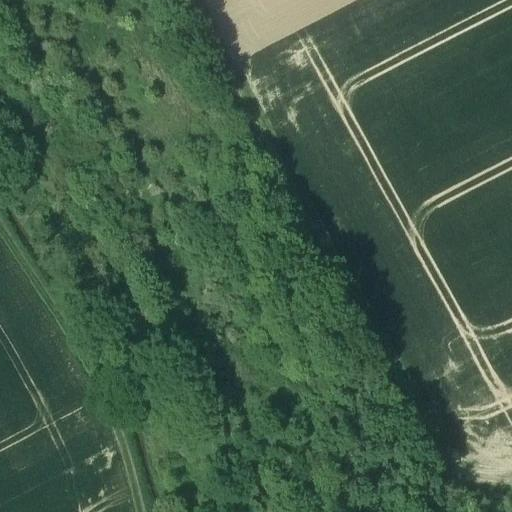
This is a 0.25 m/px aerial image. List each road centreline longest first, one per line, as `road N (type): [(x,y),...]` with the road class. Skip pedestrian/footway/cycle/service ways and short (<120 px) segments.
road 1 (track): [(511,490),(447,472),(222,68),(197,0)]
road 2 (track): [(0,215),(110,380),(149,511)]
